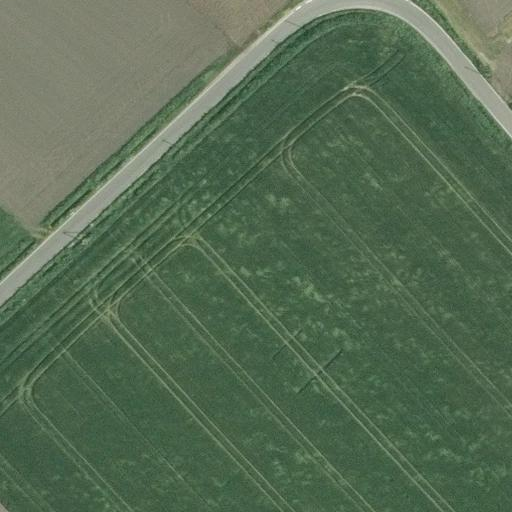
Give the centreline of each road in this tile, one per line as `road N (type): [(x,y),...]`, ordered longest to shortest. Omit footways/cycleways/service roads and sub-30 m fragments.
road 1 (tertiary): [(338,0),(296,17),(0,299)]
road 2 (tertiary): [(511,122),(436,36),(374,0)]
